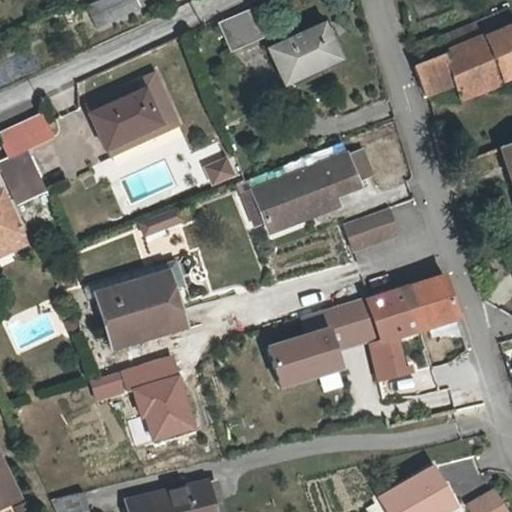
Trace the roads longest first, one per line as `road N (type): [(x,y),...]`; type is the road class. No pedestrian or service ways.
road 1 (residential): [(478,330),(370,0)]
road 2 (residential): [(227,466),(331,442),(383,443),(503,419)]
road 3 (residential): [(214,0),(0,100)]
